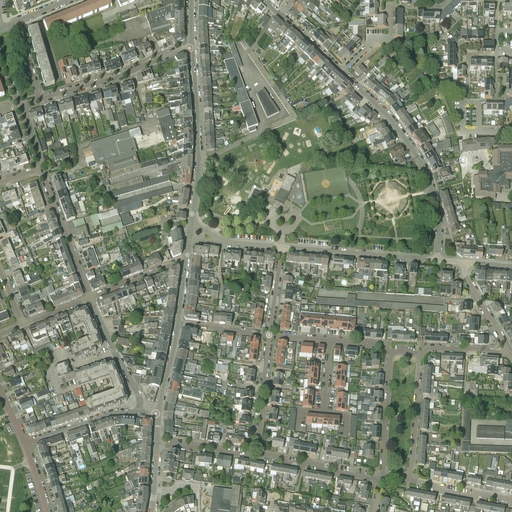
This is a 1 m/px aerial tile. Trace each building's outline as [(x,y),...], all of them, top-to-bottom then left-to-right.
[(14,0),(17,5),(16,5),(19,12),(25,9),(25,8),(30,6),(30,7),(36,4),(45,0),(14,0)] [(96,13),(107,9),(112,7),(108,0),(98,0),(91,3),(96,13)] [(116,0),(120,8),(139,1),(138,0),(116,0)] [(175,4),(184,4),(183,0),(163,0),(161,1),(163,8),(175,4)] [(249,7),(250,7),(255,0),(240,0),(238,7),(236,12),(239,13),(242,5),(243,7),(245,5),(246,7),(248,9),(249,7)] [(261,13),(265,8),(255,0),(250,7),(255,12),(259,15),(261,13)] [(305,0),(299,0),(299,1),(308,9),(310,11),(313,7),(305,0)] [(319,2),(316,0),(305,0),(313,7),(317,10),(318,9),(319,2)] [(460,3),(461,3),(461,0),(453,0),(449,5),(454,10),(460,3)] [(312,14),(307,10),(308,9),(299,1),(295,5),(307,16),(308,15),(310,17),(312,15),(312,14)] [(511,2),(510,2),(510,5),(503,5),(503,16),(507,16),(507,15),(511,14),(511,2)] [(80,20),(96,13),(91,3),(75,10),(80,20)] [(176,15),(184,15),(184,4),(175,4),(163,8),(145,14),(148,23),(148,24),(176,15)] [(306,18),(307,16),(295,5),(292,9),(299,15),(305,21),(305,20),(299,15),(301,13),(306,18)] [(452,12),(454,10),(449,5),(443,10),(448,15),(449,17),(453,13),(452,12)] [(222,22),(222,21),(223,15),(218,12),(211,9),(210,9),(198,9),(198,20),(208,19),(214,20),(222,22)] [(304,22),(305,21),(299,15),(292,9),(288,14),(288,16),(297,23),(300,20),(299,20),(300,19),(304,22)] [(64,27),(80,20),(75,10),(59,16),(64,27)] [(119,15),(121,23),(139,17),(137,10),(128,13),(127,12),(119,15)] [(439,13),(439,20),(442,20),(443,22),(447,19),(445,18),(448,15),(443,10),(440,13),(439,13)] [(177,21),(184,21),(184,15),(176,15),(148,24),(150,30),(177,21)] [(258,24),(263,28),(270,19),(264,15),(258,24)] [(48,33),(64,27),(59,16),(43,23),(48,33)] [(276,35),(277,35),(285,25),(281,29),(279,26),(281,24),(275,18),(269,26),(268,27),(276,35)] [(198,30),(217,30),(217,29),(218,27),(221,27),(222,22),(214,20),(214,25),(208,25),(198,25),(198,30)] [(158,34),(184,27),(184,21),(177,21),(150,30),(152,36),(153,36),(159,35),(158,34)] [(315,29),(316,29),(309,23),(306,24),(304,22),(303,24),(302,24),(303,28),(305,27),(305,30),(306,31),(315,29)] [(283,35),(284,35),(289,29),(285,25),(277,35),(276,35),(273,38),(276,40),(277,39),(282,34),(283,35)] [(32,44),(42,41),(38,27),(28,30),(29,34),(28,34),(29,37),(30,37),(32,44)] [(167,40),(184,35),(184,27),(158,34),(159,35),(153,36),(156,43),(167,40)] [(355,37),(361,43),(363,41),(364,41),(364,27),(357,27),(357,34),(355,37)] [(282,46),(286,42),(294,33),(289,29),(284,35),(284,36),(277,44),(275,47),(273,49),(275,50),(281,44),(282,45),(282,46)] [(312,37),(317,42),(324,35),(323,35),(319,30),(318,31),(316,29),(315,29),(312,33),(314,35),(312,37)] [(460,40),(461,40),(461,32),(459,32),(457,31),(454,34),(455,35),(452,38),(457,43),(460,40)] [(324,35),(317,42),(322,46),(324,45),(329,49),(336,39),(332,36),(331,37),(326,32),(323,35),(324,35)] [(396,41),(402,41),(402,38),(403,38),(403,32),(395,32),(395,35),(393,35),(393,38),(396,38),(396,41)] [(291,43),(293,45),(300,37),(294,33),(286,42),(282,46),(285,49),(291,42),(292,42),(291,43)] [(167,40),(156,43),(161,52),(182,42),(184,39),(184,35),(167,40)] [(228,45),(234,44),(234,43),(236,38),(230,35),(228,42),(228,45)] [(294,47),(296,47),(298,49),(305,42),(300,37),(293,45),(287,51),(289,53),(294,47)] [(349,40),(358,49),(360,47),(359,45),(361,43),(355,37),(354,37),(355,38),(353,40),(351,38),(349,40)] [(447,46),(455,46),(455,45),(457,43),(452,38),(450,40),(449,39),(446,42),(447,44),(447,46)] [(356,50),(358,49),(349,40),(348,41),(350,43),(348,45),(353,51),(355,49),(356,50)] [(36,59),(46,56),(42,41),(32,44),(34,49),(33,50),(34,52),(36,59)] [(296,52),(301,57),(310,47),(305,42),(298,49),(299,49),(296,52)] [(152,53),(149,45),(142,48),(146,55),(152,53)] [(342,47),(350,56),(352,54),(351,53),(353,51),(348,45),(345,48),(343,46),(342,47)] [(124,48),(131,62),(135,60),(134,60),(137,58),(132,48),(129,50),(127,47),(124,48)] [(306,56),(309,59),(315,52),(310,47),(301,57),(298,60),(299,61),(301,60),(302,61),(306,56)] [(349,58),(350,56),(342,47),(340,48),(342,50),(340,53),(345,59),(347,57),(349,58)] [(127,64),(131,62),(124,48),(122,49),(124,52),(120,54),(121,56),(120,56),(124,64),(126,63),(127,64)] [(305,66),(307,68),(319,56),(315,52),(309,59),(310,60),(307,63),(307,64),(305,66)] [(337,55),(335,53),(334,55),(343,64),(345,62),(343,61),(345,59),(340,53),(337,55)] [(178,64),(187,63),(186,57),(183,55),(165,63),(166,64),(156,67),(152,69),(153,71),(177,64),(178,64)] [(41,73),(50,70),(46,56),(36,59),(38,65),(38,68),(39,68),(41,73)] [(314,65),(316,66),(323,60),(319,56),(307,68),(309,70),(314,65)] [(364,86),(368,89),(370,86),(370,85),(380,73),(391,62),(385,56),(374,67),(376,70),(372,75),(373,75),(364,86)] [(91,61),(92,64),(92,66),(94,73),(95,73),(96,73),(98,73),(98,72),(101,71),(97,59),(94,60),(91,61)] [(216,68),(201,69),(201,75),(219,74),(227,73),(239,105),(249,102),(243,86),(240,76),(240,75),(239,74),(237,69),(242,67),(241,64),(236,66),(235,63),(234,60),(233,59),(225,61),(224,62),(225,67),(216,68)] [(110,63),(113,72),(121,69),(120,64),(118,60),(110,62),(110,63)] [(312,78),(315,76),(327,64),(323,60),(316,66),(311,72),(310,73),(312,75),(313,74),(315,76),(312,78)] [(58,63),(61,74),(65,73),(64,68),(68,67),(66,61),(58,63)] [(107,74),(113,72),(110,63),(110,62),(110,61),(106,62),(103,63),(107,74)] [(167,72),(187,69),(187,63),(178,64),(178,67),(170,68),(170,69),(167,69),(168,72),(167,72)] [(88,75),(94,73),(92,66),(92,64),(85,65),(88,75)] [(322,72),(324,74),(331,67),(327,64),(315,76),(312,78),(315,80),(322,72)] [(82,77),(88,75),(85,65),(78,68),(80,73),(81,72),(82,77)] [(363,69),(360,66),(354,73),(359,77),(363,73),(366,75),(371,70),(368,68),(366,70),(364,68),(363,69)] [(320,85),(318,86),(323,83),(335,71),(331,67),(324,74),(322,77),(324,79),(321,82),(323,83),(320,85)] [(77,78),(75,69),(68,71),(70,80),(71,80),(74,80),(74,79),(77,78)] [(50,70),(41,73),(43,80),(42,81),(43,83),(44,83),(45,87),(55,84),(50,70)] [(152,76),(152,75),(150,70),(139,74),(140,75),(136,77),(138,84),(154,80),(154,79),(159,78),(158,74),(152,76)] [(330,84),(333,82),(334,83),(340,76),(335,71),(323,83),(318,86),(319,87),(321,87),(323,85),(324,86),(330,80),(332,82),(330,84)] [(368,89),(372,93),(383,79),(379,75),(380,73),(370,85),(370,86),(368,89)] [(464,73),(457,73),(457,82),(463,82),(463,79),(466,79),(466,76),(464,76),(464,73)] [(180,82),(188,81),(188,75),(179,76),(179,79),(167,80),(167,83),(169,83),(169,84),(173,83),(173,82),(177,82),(180,82)] [(340,88),(346,81),(340,76),(334,83),(333,82),(330,84),(332,86),(329,89),(332,94),(337,89),(339,87),(340,88)] [(372,93),(377,97),(383,90),(384,91),(387,87),(383,84),(387,79),(384,77),(383,79),(372,93)] [(384,103),(390,109),(409,94),(424,83),(427,81),(424,77),(419,81),(418,80),(408,88),(409,89),(406,91),(403,88),(401,89),(400,90),(384,103)] [(427,81),(424,83),(428,87),(433,83),(430,78),(427,81)] [(202,89),(217,88),(216,80),(201,80),(202,89)] [(178,88),(189,87),(188,81),(180,82),(177,82),(177,85),(173,86),(173,83),(169,84),(169,86),(169,89),(178,88)] [(344,92),(348,96),(353,90),(350,88),(351,87),(346,81),(340,88),(339,87),(337,89),(340,93),(342,91),(344,92)] [(129,93),(130,98),(136,97),(132,83),(129,84),(128,83),(127,83),(126,85),(129,93)] [(123,85),(120,86),(122,92),(118,94),(119,96),(122,105),(122,106),(125,105),(124,101),(129,100),(130,98),(129,93),(126,85),(125,85),(125,84),(123,85)] [(377,97),(384,103),(400,90),(396,85),(391,89),(392,90),(391,91),(387,88),(387,87),(384,91),(383,90),(377,97)] [(181,96),(190,95),(189,87),(178,88),(179,88),(180,92),(170,93),(170,96),(180,95),(180,96),(181,95),(181,96)] [(122,105),(119,96),(118,96),(117,92),(116,92),(115,88),(112,89),(112,88),(109,89),(110,89),(109,90),(111,99),(116,98),(117,99),(116,99),(117,104),(118,104),(119,106),(122,105)] [(110,107),(113,106),(111,99),(109,90),(103,92),(105,101),(109,100),(108,101),(110,107)] [(101,108),(104,107),(102,102),(99,93),(97,93),(96,93),(95,93),(94,94),(99,111),(102,110),(101,108)] [(264,101),(264,100),(262,98),(260,95),(259,93),(256,94),(260,104),(264,101)] [(99,111),(94,94),(93,94),(91,94),(91,95),(88,96),(91,104),(93,103),(96,112),(99,111)] [(347,101),(350,105),(357,98),(353,94),(349,98),(347,96),(341,99),(345,103),(347,101)] [(390,109),(395,115),(404,109),(403,106),(401,107),(400,105),(403,103),(411,96),(409,94),(390,109)] [(86,109),(87,112),(90,111),(86,96),(83,97),(82,97),(80,97),(80,98),(83,110),(86,109)] [(84,114),(83,110),(80,98),(79,98),(78,98),(77,98),(76,99),(74,100),(77,110),(80,110),(81,115),(84,114)] [(354,113),(358,109),(356,106),(361,101),(357,98),(350,105),(354,108),(352,111),(354,113)] [(76,112),(74,112),(71,101),(64,103),(68,115),(73,114),(75,122),(78,121),(76,112)] [(175,109),(191,108),(190,101),(182,102),(175,103),(175,105),(163,106),(164,110),(166,110),(168,110),(175,109)] [(69,121),(68,115),(64,103),(63,103),(63,102),(61,103),(61,104),(58,105),(60,114),(64,113),(65,113),(64,114),(66,122),(69,121)] [(250,103),(249,102),(239,105),(239,106),(241,111),(242,113),(243,115),(244,118),(244,120),(245,122),(246,123),(246,125),(247,127),(247,128),(248,130),(255,127),(258,126),(256,120),(255,118),(254,115),(253,112),(251,108),(251,107),(250,104),(250,103)] [(483,112),(491,112),(491,104),(488,104),(488,102),(486,102),(486,105),(483,105),(483,112)] [(508,109),(511,107),(506,102),(503,104),(502,104),(502,112),(505,112),(506,113),(510,110),(508,109)] [(57,116),(58,120),(61,119),(59,112),(57,113),(55,105),(53,106),(52,105),(50,106),(50,107),(53,118),(57,116)] [(395,115),(398,120),(406,114),(417,109),(415,105),(410,108),(406,111),(404,109),(395,115)] [(54,122),(52,118),(53,118),(50,107),(49,107),(48,106),(47,107),(46,108),(44,109),(46,116),(44,116),(46,124),(54,122)] [(354,113),(360,119),(368,110),(364,107),(360,111),(358,109),(354,113)] [(43,118),(44,118),(41,109),(35,111),(38,123),(39,123),(40,127),(42,126),(41,122),(44,121),(43,118)] [(398,120),(403,126),(411,120),(408,117),(418,111),(416,109),(417,109),(406,114),(398,120)] [(156,113),(161,130),(165,143),(171,142),(175,141),(177,140),(173,127),(172,121),(168,110),(166,110),(156,113)] [(363,123),(365,121),(366,120),(372,113),(371,112),(370,113),(368,110),(360,119),(359,119),(363,123)] [(36,127),(35,124),(38,123),(35,111),(34,111),(31,111),(32,112),(28,113),(31,121),(33,128),(36,127)] [(289,117),(291,122),(299,119),(294,112),(289,115),(289,117)] [(121,127),(127,125),(124,113),(117,115),(121,127)] [(372,113),(366,120),(370,123),(371,122),(373,124),(379,121),(375,118),(376,116),(373,113),(372,113)] [(6,124),(14,121),(12,114),(1,118),(0,115),(0,124),(0,126),(6,124)] [(204,124),(221,123),(217,123),(217,119),(220,119),(220,115),(204,116),(204,124)] [(403,126),(406,131),(414,125),(418,123),(414,118),(411,120),(403,126)] [(2,132),(5,131),(16,127),(14,121),(6,124),(7,127),(1,129),(2,132)] [(406,131),(411,137),(421,130),(426,127),(424,124),(417,129),(414,125),(406,131)] [(372,132),(364,135),(366,139),(368,138),(370,138),(386,131),(384,125),(375,129),(374,128),(371,129),(372,132)] [(4,138),(8,137),(19,133),(16,127),(5,131),(7,134),(3,135),(4,138)] [(137,152),(133,140),(141,137),(139,129),(89,145),(91,152),(84,154),(88,168),(103,163),(104,167),(108,166),(111,174),(114,173),(116,172),(119,171),(121,170),(124,170),(127,169),(129,168),(132,167),(135,166),(137,165),(139,165),(135,153),(137,152)] [(371,145),(373,144),(375,143),(374,140),(378,138),(380,141),(382,140),(390,137),(390,136),(387,130),(386,131),(370,138),(368,138),(371,145)] [(419,149),(428,144),(430,142),(421,130),(411,137),(419,149)] [(6,148),(11,146),(10,143),(21,139),(19,133),(8,137),(9,141),(7,141),(8,143),(5,145),(6,148)] [(386,146),(388,149),(395,146),(393,143),(394,142),(392,136),(390,136),(390,137),(382,140),(380,141),(375,143),(373,144),(374,147),(385,143),(386,146)] [(181,148),(182,147),(184,147),(192,146),(193,143),(193,137),(184,137),(182,138),(179,139),(177,140),(175,141),(171,142),(173,146),(177,144),(179,143),(181,147),(181,148)] [(448,149),(451,149),(449,139),(446,140),(443,143),(442,143),(443,150),(448,149)] [(491,147),(495,146),(494,144),(494,139),(489,139),(473,141),(461,143),(463,153),(473,152),(474,152),(492,150),(491,147)] [(42,153),(47,151),(44,142),(39,144),(42,153)] [(206,156),(214,152),(214,151),(215,151),(215,150),(218,149),(217,147),(221,146),(220,144),(223,143),(214,145),(205,146),(206,156)] [(432,152),(442,150),(443,150),(442,143),(436,144),(436,147),(430,148),(428,144),(419,149),(424,157),(432,152)] [(500,187),(504,187),(504,190),(509,190),(509,183),(507,181),(507,180),(511,179),(511,159),(511,160),(511,155),(511,154),(511,145),(497,146),(497,151),(492,151),(492,167),(493,167),(493,173),(492,173),(492,172),(490,172),(490,173),(487,173),(487,172),(478,172),(478,177),(473,177),(473,186),(475,186),(475,198),(486,198),(486,199),(495,199),(495,194),(500,194),(500,187)] [(397,159),(400,164),(406,162),(403,156),(404,155),(401,147),(389,152),(393,160),(395,159),(396,159),(397,159)] [(71,153),(70,148),(55,153),(55,154),(53,155),(56,162),(61,160),(62,161),(66,160),(65,159),(69,158),(68,154),(71,153)] [(427,162),(439,157),(438,154),(442,153),(442,150),(432,152),(424,157),(427,162)] [(19,157),(22,165),(28,163),(24,151),(18,154),(19,157)] [(16,168),(22,165),(19,157),(16,158),(13,152),(10,153),(12,157),(16,168)] [(181,160),(192,157),(192,153),(183,153),(183,156),(175,158),(176,161),(181,160)] [(9,170),(16,168),(12,157),(8,158),(7,154),(4,155),(5,159),(7,164),(9,170)] [(177,173),(192,169),(192,160),(192,157),(181,160),(180,164),(167,168),(167,170),(161,172),(162,177),(163,177),(165,176),(168,175),(177,173)] [(430,168),(443,163),(442,159),(440,160),(439,157),(427,162),(430,168)] [(3,172),(9,170),(7,164),(5,159),(2,160),(1,159),(0,159),(0,164),(3,172)] [(443,163),(430,168),(433,174),(445,168),(443,163)] [(182,175),(191,177),(192,169),(177,173),(178,177),(182,176),(182,175)] [(104,180),(107,179),(108,180),(109,180),(110,180),(108,175),(106,175),(105,170),(102,171),(102,172),(101,172),(104,180)] [(443,181),(446,180),(446,179),(451,177),(450,177),(452,177),(451,172),(449,173),(448,170),(439,173),(440,177),(439,177),(440,180),(443,179),(443,181)] [(178,177),(179,179),(178,184),(190,185),(191,177),(182,175),(182,176),(178,177)] [(63,176),(52,180),(54,187),(63,184),(63,183),(65,182),(63,176)] [(284,202),(285,203),(286,200),(289,193),(295,180),(286,176),(280,189),(276,197),(274,201),(283,205),(284,202)] [(30,192),(38,189),(36,183),(23,187),(24,190),(29,188),(30,192)] [(54,187),(57,194),(66,191),(74,189),(73,186),(71,187),(68,187),(66,183),(63,184),(54,187)] [(453,191),(452,191),(451,188),(444,190),(445,193),(439,195),(441,200),(449,198),(449,196),(454,194),(453,191)] [(35,197),(40,195),(38,189),(30,192),(27,193),(28,197),(25,198),(25,201),(29,199),(35,197)] [(259,193),(254,190),(251,197),(256,200),(256,201),(259,202),(259,200),(263,202),(268,192),(264,190),(263,193),(260,192),(259,193)] [(18,202),(16,195),(14,191),(8,193),(12,204),(18,202)] [(66,191),(57,194),(59,202),(69,198),(76,195),(79,194),(78,192),(75,193),(75,192),(67,195),(66,191)] [(179,201),(188,202),(189,191),(185,191),(179,193),(179,198),(172,197),(172,202),(178,203),(179,202),(179,201)] [(2,195),(6,206),(12,204),(8,193),(2,195)] [(30,206),(43,202),(40,195),(35,197),(29,199),(30,203),(25,205),(26,207),(30,206)] [(70,205),(78,203),(77,200),(71,202),(69,198),(59,202),(62,208),(70,205)] [(443,206),(458,201),(457,198),(450,200),(449,198),(441,200),(443,206)] [(173,211),(174,211),(187,207),(188,202),(179,201),(179,202),(178,203),(177,206),(172,208),(173,211)] [(444,211),(453,209),(452,206),(459,204),(458,201),(443,206),(444,211)] [(39,214),(38,210),(45,208),(43,202),(30,206),(32,205),(34,212),(28,215),(29,218),(39,214)] [(120,208),(117,209),(118,215),(121,214),(124,213),(139,209),(142,208),(141,202),(120,208)] [(73,213),(80,210),(80,209),(78,203),(70,205),(62,208),(64,215),(73,211),(73,213)] [(453,209),(444,211),(446,217),(454,214),(462,211),(461,209),(453,211),(453,209)] [(67,222),(71,220),(76,218),(75,216),(81,214),(80,210),(73,213),(73,211),(64,215),(67,222)] [(46,221),(55,218),(54,218),(52,212),(44,215),(38,218),(39,221),(40,223),(44,222),(43,219),(45,218),(46,221)] [(128,213),(120,216),(123,227),(133,223),(131,217),(130,218),(128,213)] [(446,217),(448,222),(465,217),(464,214),(455,217),(454,214),(446,217)] [(449,228),(458,225),(457,222),(466,219),(465,217),(448,222),(449,228)] [(43,229),(57,224),(55,218),(46,221),(44,222),(45,225),(40,227),(41,230),(43,229)] [(50,230),(51,232),(59,230),(57,224),(43,229),(41,230),(42,232),(42,233),(50,230)] [(451,234),(464,231),(463,227),(462,227),(461,224),(458,225),(449,228),(450,229),(450,230),(450,231),(451,234)] [(78,241),(89,238),(90,237),(89,233),(88,234),(86,227),(86,226),(81,228),(76,230),(75,230),(78,241)] [(502,241),(502,245),(496,245),(495,256),(502,257),(503,246),(506,246),(506,241),(505,237),(504,230),(501,230),(502,241)] [(44,245),(52,241),(61,236),(60,231),(51,235),(52,237),(43,241),(44,245)] [(172,244),(169,245),(170,249),(173,248),(183,244),(180,231),(166,235),(167,239),(170,238),(171,240),(172,244)] [(80,246),(89,243),(88,241),(101,237),(100,234),(97,236),(91,237),(90,237),(89,238),(78,241),(80,246)] [(464,248),(464,239),(461,239),(461,243),(463,243),(463,245),(455,245),(457,254),(461,257),(463,257),(464,248)] [(3,250),(11,247),(8,240),(0,244),(3,250)] [(59,249),(66,247),(63,240),(56,243),(59,249)] [(170,253),(173,259),(181,256),(182,254),(183,244),(173,248),(172,248),(173,250),(171,250),(172,252),(170,253)] [(85,260),(96,256),(96,255),(96,256),(93,246),(82,250),(84,254),(83,254),(85,260)] [(475,249),(475,258),(482,259),(483,247),(476,246),(476,249),(475,249)] [(5,256),(13,253),(11,247),(3,250),(5,256)] [(61,256),(68,254),(66,247),(59,249),(59,251),(57,252),(58,257),(61,256)] [(208,256),(218,257),(219,249),(203,248),(203,250),(194,249),(193,257),(192,257),(192,258),(205,259),(204,259),(204,257),(208,258),(208,256)] [(18,254),(17,254),(16,251),(13,253),(5,256),(8,262),(19,257),(18,254)] [(151,256),(155,266),(161,264),(158,256),(157,253),(153,255),(151,256)] [(228,264),(231,265),(231,262),(232,262),(232,253),(225,253),(225,258),(224,266),(225,266),(225,267),(227,267),(228,264)] [(235,263),(239,263),(240,254),(232,253),(232,262),(231,262),(231,265),(231,270),(234,270),(235,263)] [(64,263),(70,260),(68,254),(61,256),(64,263)] [(143,271),(138,261),(136,254),(133,256),(136,263),(134,264),(138,273),(143,271)] [(249,270),(250,265),(251,255),(244,254),(243,270),(249,270)] [(128,266),(132,276),(138,273),(134,264),(135,265),(134,265),(133,263),(131,264),(127,255),(124,257),(128,266)] [(284,276),(292,277),(292,272),(293,264),(294,255),(288,255),(287,256),(286,263),(290,264),(289,273),(284,272),(284,276)] [(296,264),(300,265),(301,256),(294,255),(293,264),(292,272),(292,277),(296,277),(299,278),(300,274),(296,273),(296,264)] [(87,265),(96,262),(98,261),(96,256),(85,260),(87,265)] [(149,269),(155,266),(151,256),(148,257),(149,259),(145,261),(149,269)] [(303,273),(307,274),(308,256),(301,256),(300,265),(304,265),(303,273)] [(310,265),(314,266),(315,257),(308,256),(307,274),(309,274),(310,265)] [(21,267),(27,265),(31,263),(30,260),(25,262),(22,263),(19,257),(8,262),(11,268),(20,264),(21,267)] [(317,266),(321,266),(322,258),(315,257),(314,266),(313,275),(316,276),(317,266)] [(343,265),(344,259),(333,259),(333,261),(330,261),(329,269),(333,270),(333,266),(343,267),(343,265)] [(66,269),(73,267),(70,260),(64,263),(66,269)] [(138,261),(143,271),(148,269),(145,263),(142,264),(140,260),(138,261)] [(364,261),(357,261),(357,270),(359,270),(359,271),(360,271),(359,274),(355,274),(355,279),(363,280),(363,270),(364,261)] [(88,271),(98,267),(96,262),(87,265),(88,271)] [(94,278),(99,289),(110,284),(108,279),(103,281),(99,271),(107,268),(106,266),(96,270),(96,271),(97,275),(98,277),(94,278)] [(118,267),(117,267),(122,280),(132,276),(128,266),(122,269),(121,266),(118,267)] [(66,269),(68,276),(75,274),(73,267),(66,269)] [(394,276),(399,276),(403,276),(403,275),(403,273),(405,273),(405,270),(403,270),(403,267),(395,267),(394,276)] [(154,287),(155,290),(164,286),(164,285),(168,284),(168,280),(178,281),(180,270),(178,268),(169,271),(150,279),(154,287)] [(208,278),(211,278),(213,278),(214,275),(200,274),(200,271),(191,270),(190,276),(208,278)] [(14,281),(25,276),(22,277),(19,271),(12,275),(14,281)] [(91,279),(94,278),(98,277),(97,275),(96,271),(93,272),(93,273),(86,275),(88,281),(91,279)] [(481,271),(477,271),(477,272),(475,272),(475,274),(477,275),(477,276),(479,276),(479,278),(479,281),(476,283),(483,295),(485,294),(486,287),(486,272),(481,271)] [(492,282),(494,282),(495,272),(486,272),(486,287),(485,294),(483,295),(485,298),(490,297),(491,286),(490,286),(488,286),(488,282),(490,282),(492,282)] [(452,274),(441,273),(440,280),(435,279),(435,283),(440,283),(441,282),(451,282),(452,274)] [(262,283),(270,284),(272,275),(267,274),(267,275),(266,274),(266,276),(262,276),(261,279),(262,279),(262,283)] [(25,284),(28,283),(27,282),(28,282),(25,276),(14,281),(17,287),(25,284)] [(57,290),(58,292),(60,292),(60,291),(66,289),(71,287),(73,286),(79,284),(76,276),(69,279),(67,280),(69,285),(57,290)] [(32,280),(28,282),(27,282),(28,283),(29,286),(34,284),(41,280),(39,277),(32,280)] [(292,285),(298,286),(298,282),(303,282),(304,278),(299,278),(296,277),(295,280),(293,280),(293,279),(284,278),(283,284),(287,284),(292,285)] [(93,292),(99,289),(94,278),(91,279),(93,283),(89,284),(92,291),(93,291),(93,292)] [(154,294),(156,293),(155,290),(154,287),(150,279),(144,281),(146,286),(148,290),(152,288),(154,294)] [(177,291),(178,281),(168,280),(168,284),(164,285),(164,286),(165,288),(167,289),(167,290),(169,290),(177,291)] [(136,295),(146,290),(143,282),(133,286),(136,295)] [(202,291),(202,290),(203,284),(199,283),(189,282),(189,289),(202,291)] [(261,287),(261,291),(264,291),(264,289),(270,290),(270,284),(262,283),(261,287)] [(75,293),(81,290),(79,284),(73,286),(71,287),(74,293),(75,293)] [(285,295),(296,296),(297,286),(298,286),(292,285),(287,284),(286,289),(285,295)] [(54,294),(55,294),(55,293),(54,291),(52,286),(46,288),(49,295),(53,294),(54,294)] [(132,297),(136,295),(133,286),(125,289),(132,305),(136,303),(133,297),(132,297)] [(71,301),(76,299),(74,293),(71,287),(66,289),(67,291),(67,292),(71,301)] [(26,310),(29,318),(37,315),(32,303),(29,295),(30,295),(27,288),(18,291),(21,298),(22,298),(23,302),(29,300),(32,308),(26,310)] [(65,303),(71,301),(67,292),(67,291),(66,289),(67,292),(61,294),(63,297),(65,303)] [(128,306),(132,305),(125,289),(120,292),(123,299),(125,305),(127,304),(128,306)] [(217,301),(218,293),(212,292),(202,291),(189,289),(188,297),(198,298),(206,299),(198,298),(199,293),(200,293),(202,294),(202,295),(211,296),(211,300),(217,301)] [(74,293),(76,299),(82,296),(83,295),(81,290),(75,293),(74,293)] [(160,295),(160,296),(160,298),(160,299),(168,297),(176,298),(177,291),(169,290),(168,293),(160,295)] [(451,294),(450,298),(460,298),(460,292),(440,290),(439,294),(446,294),(446,295),(449,295),(450,294),(451,294)] [(125,306),(125,305),(123,299),(120,292),(114,294),(117,302),(120,301),(121,306),(125,306)] [(60,305),(65,303),(63,297),(61,294),(56,296),(60,305)] [(112,309),(113,311),(116,310),(114,304),(117,302),(114,294),(107,297),(111,306),(112,309)] [(296,305),(299,306),(300,305),(302,303),(307,304),(308,301),(301,300),(300,302),(295,302),(296,296),(285,295),(284,301),(292,302),(291,304),(295,305),(296,305)] [(355,307),(355,301),(356,296),(347,295),(346,300),(346,306),(355,307)] [(32,303),(37,315),(44,312),(41,304),(37,296),(31,298),(33,302),(32,303)] [(56,296),(54,296),(50,298),(54,308),(60,305),(56,296)] [(112,309),(113,311),(112,309),(111,306),(107,297),(102,299),(105,307),(106,311),(109,316),(108,313),(110,312),(109,310),(112,309)] [(103,317),(109,316),(106,311),(105,307),(102,299),(97,301),(96,303),(103,317)] [(196,304),(187,303),(186,309),(207,311),(208,312),(211,312),(212,312),(213,312),(214,307),(209,306),(209,307),(208,308),(199,307),(200,305),(196,304)] [(252,304),(251,310),(255,310),(263,311),(264,303),(259,303),(259,305),(252,304)] [(166,310),(174,312),(175,305),(167,304),(164,304),(164,308),(159,308),(159,311),(166,310)] [(461,304),(460,312),(470,312),(470,304),(461,304)] [(292,308),(284,306),(283,312),(290,313),(293,314),(294,309),(295,310),(296,305),(295,305),(293,305),(292,308)] [(497,314),(503,311),(500,305),(494,305),(490,307),(494,314),(496,313),(497,314)] [(84,326),(92,322),(90,317),(87,310),(85,309),(79,311),(78,310),(78,311),(83,324),(84,326)] [(0,312),(0,314),(3,322),(9,319),(6,310),(0,312)] [(163,317),(173,319),(174,312),(166,310),(159,311),(142,313),(142,319),(159,318),(163,317)] [(73,328),(83,324),(78,311),(68,315),(70,319),(73,328)] [(69,330),(72,329),(66,314),(60,316),(63,324),(64,324),(65,326),(67,326),(69,330)] [(502,327),(509,323),(505,317),(504,314),(498,318),(500,320),(498,321),(502,327)] [(64,326),(65,326),(64,324),(63,324),(60,316),(54,318),(58,326),(60,325),(61,326),(60,326),(63,333),(66,331),(64,326)] [(154,319),(149,320),(148,325),(155,324),(158,324),(158,323),(172,326),(173,319),(163,317),(159,318),(159,320),(157,320),(154,319)] [(351,320),(348,320),(347,331),(352,332),(352,330),(354,331),(355,317),(352,317),(351,320)] [(55,328),(58,326),(54,318),(54,319),(49,321),(53,332),(58,343),(61,342),(55,328)] [(47,334),(53,332),(49,321),(43,323),(46,331),(45,331),(47,334)] [(358,337),(364,338),(365,330),(365,325),(366,321),(363,321),(363,326),(355,326),(355,332),(359,332),(358,337)] [(90,337),(95,349),(101,347),(102,345),(99,337),(93,322),(92,322),(84,326),(89,338),(90,337)] [(39,334),(45,331),(46,331),(43,323),(36,326),(39,334)] [(161,334),(160,336),(170,338),(172,326),(158,323),(158,324),(155,324),(148,325),(144,325),(144,328),(156,330),(157,329),(157,328),(161,328),(161,330),(161,331),(149,330),(148,335),(158,336),(158,334),(161,334)] [(507,336),(511,332),(511,324),(511,325),(503,330),(507,336)] [(32,337),(39,334),(36,326),(29,329),(32,337)] [(425,328),(420,328),(420,337),(424,337),(424,342),(430,342),(430,333),(427,332),(425,331),(425,328)] [(197,338),(197,337),(200,338),(201,332),(184,329),(182,331),(179,343),(199,346),(208,348),(208,344),(206,343),(206,342),(193,339),(194,337),(197,338)] [(391,340),(397,341),(397,331),(398,329),(388,329),(387,339),(391,339),(391,340)] [(26,341),(24,340),(21,332),(15,335),(18,342),(20,345),(20,347),(27,344),(29,349),(32,348),(28,340),(26,341)] [(459,344),(469,344),(469,338),(469,334),(466,334),(466,338),(459,338),(459,344)] [(16,346),(20,345),(18,342),(15,335),(9,337),(14,347),(16,346)] [(159,339),(159,343),(168,345),(170,338),(160,336),(159,339)] [(80,342),(86,356),(96,351),(95,349),(90,337),(89,338),(80,342)] [(478,345),(486,345),(486,338),(478,337),(478,345)] [(117,346),(130,349),(132,341),(124,340),(117,339),(116,342),(118,342),(117,346)] [(166,356),(168,345),(159,343),(142,340),(141,343),(154,346),(154,349),(145,348),(144,352),(166,356)] [(73,352),(74,356),(76,360),(86,356),(80,342),(75,344),(75,345),(71,347),(73,352)] [(199,350),(199,346),(179,343),(177,351),(189,353),(190,349),(199,350)] [(301,354),(306,354),(307,345),(301,344),(301,347),(298,347),(298,353),(301,354)] [(315,355),(315,349),(312,348),(313,345),(307,345),(306,354),(312,355),(315,355)] [(315,349),(315,355),(317,355),(323,356),(324,346),(318,346),(318,349),(315,349)] [(342,357),(343,351),(340,351),(340,348),(334,347),(334,357),(339,357),(342,357)] [(195,365),(196,365),(197,362),(192,361),(187,360),(187,358),(193,359),(193,354),(189,353),(177,351),(175,361),(189,364),(195,365)] [(155,362),(164,364),(166,356),(144,352),(143,354),(152,356),(152,358),(156,358),(155,362)] [(126,365),(131,365),(133,358),(126,356),(122,355),(126,365)] [(493,376),(498,376),(498,368),(498,366),(499,358),(489,358),(481,357),(480,367),(488,367),(487,375),(493,376)] [(276,369),(282,369),(292,370),(293,367),(283,365),(284,360),(276,359),(276,365),(277,365),(276,369)] [(17,364),(15,360),(3,365),(5,368),(15,364),(17,364)] [(4,373),(7,379),(12,376),(13,378),(15,377),(19,376),(16,369),(23,366),(23,367),(28,365),(26,360),(17,364),(15,364),(16,367),(12,369),(11,368),(8,370),(8,371),(4,373)] [(199,366),(196,366),(196,365),(195,365),(189,364),(175,361),(173,370),(182,372),(188,373),(188,374),(192,374),(194,368),(196,368),(198,369),(199,366)] [(309,369),(318,370),(319,365),(316,364),(316,362),(310,361),(309,364),(309,369)] [(154,369),(163,371),(164,364),(155,362),(154,367),(152,366),(151,369),(150,369),(154,370),(154,369)] [(103,379),(109,377),(106,365),(105,363),(99,365),(103,379)] [(112,385),(122,382),(120,377),(119,377),(117,372),(114,364),(112,363),(106,365),(109,377),(112,385)] [(64,376),(70,374),(67,364),(54,368),(58,378),(64,376)] [(89,384),(103,379),(99,365),(98,364),(98,365),(94,366),(94,365),(94,366),(91,367),(90,367),(91,368),(88,369),(88,368),(88,369),(85,370),(89,383),(89,384)] [(337,366),(336,372),(346,373),(346,367),(346,364),(340,364),(340,367),(337,366)] [(467,365),(467,374),(480,374),(480,369),(477,369),(477,365),(467,365)] [(502,376),(510,377),(511,370),(507,370),(507,367),(498,366),(498,368),(498,376),(502,376)] [(247,377),(254,378),(255,372),(249,371),(249,368),(240,367),(240,369),(243,370),(243,373),(244,373),(243,376),(242,376),(247,377)] [(78,387),(89,383),(85,370),(84,369),(80,371),(80,369),(80,370),(80,371),(74,373),(74,372),(73,372),(74,373),(70,374),(64,376),(66,381),(75,378),(78,387)] [(145,377),(151,378),(150,380),(160,381),(163,371),(154,369),(154,370),(150,369),(149,369),(148,371),(146,370),(146,371),(145,377)] [(172,375),(207,383),(208,379),(204,378),(205,378),(188,374),(188,373),(182,372),(173,370),(172,375)] [(214,393),(216,385),(207,383),(172,375),(170,384),(179,386),(180,386),(194,389),(203,391),(214,393)] [(504,384),(511,384),(511,376),(510,377),(502,376),(498,376),(493,376),(493,379),(503,380),(503,384),(504,384)] [(11,385),(12,388),(21,385),(18,379),(9,382),(10,383),(9,383),(10,386),(11,385)] [(140,380),(139,384),(158,388),(159,388),(160,381),(150,380),(150,382),(140,380)] [(307,388),(313,389),(314,386),(317,387),(317,381),(308,380),(307,386),(307,388)] [(114,391),(119,405),(120,405),(120,404),(126,402),(127,400),(125,392),(122,382),(112,385),(114,391)] [(470,391),(478,391),(478,390),(481,390),(481,389),(482,389),(482,390),(485,390),(485,386),(482,386),(482,385),(476,385),(476,382),(471,382),(470,391)] [(338,388),(337,391),(344,392),(344,389),(345,383),(335,383),(335,388),(338,388)] [(158,388),(139,384),(139,385),(141,385),(140,387),(141,387),(148,402),(153,403),(154,399),(154,398),(155,393),(157,392),(158,388)] [(201,400),(203,391),(194,389),(180,386),(179,386),(170,384),(167,396),(177,398),(180,399),(181,399),(182,396),(201,400)] [(27,390),(25,385),(19,388),(20,391),(14,394),(17,399),(29,393),(28,390),(27,390)] [(434,389),(423,388),(423,395),(428,395),(428,399),(431,399),(438,399),(438,395),(434,394),(434,390),(437,390),(438,387),(434,387),(434,389)] [(303,397),(313,397),(313,389),(307,388),(307,391),(304,391),(303,397)] [(36,394),(38,399),(50,394),(48,389),(36,394)] [(235,398),(246,399),(251,400),(252,392),(236,390),(236,394),(240,395),(240,396),(235,396),(235,398)] [(374,398),(382,399),(382,393),(375,392),(375,390),(370,390),(369,398),(372,398),(374,398)] [(110,408),(119,405),(114,391),(105,394),(110,408)] [(337,400),(346,400),(347,395),(343,395),(344,392),(337,391),(337,400)] [(100,412),(110,408),(105,394),(95,398),(100,412)] [(192,409),(193,410),(194,405),(176,402),(177,398),(181,399),(180,399),(177,398),(167,396),(166,405),(175,407),(192,409)] [(84,401),(89,415),(100,412),(95,398),(84,401)] [(242,406),(250,407),(251,402),(246,401),(246,399),(235,398),(234,401),(239,401),(238,406),(242,406)] [(21,403),(19,404),(21,409),(28,406),(29,408),(33,407),(30,400),(26,401),(26,400),(21,402),(21,403)] [(89,416),(89,415),(84,401),(79,403),(81,409),(84,418),(89,416)] [(79,419),(84,418),(81,409),(79,410),(77,403),(74,404),(74,405),(79,419)] [(71,413),(74,421),(79,419),(74,405),(69,407),(71,413)] [(201,416),(202,411),(193,410),(192,409),(175,407),(166,405),(165,405),(164,413),(173,415),(179,416),(184,416),(185,417),(186,414),(201,416)] [(52,412),(52,414),(54,419),(57,427),(62,425),(59,417),(57,410),(56,406),(53,407),(55,413),(53,414),(52,412),(51,412),(52,412)] [(62,425),(68,423),(63,408),(60,409),(61,414),(59,415),(57,410),(56,406),(57,410),(59,417),(62,425)] [(68,423),(74,421),(71,413),(69,413),(66,407),(63,408),(68,423)] [(464,409),(463,419),(463,422),(470,422),(470,420),(471,420),(471,410),(464,409)] [(46,414),(48,420),(51,429),(57,427),(54,419),(52,414),(49,415),(48,413),(46,414)] [(171,422),(181,424),(181,420),(172,419),(173,415),(164,413),(163,421),(171,422)] [(239,421),(238,425),(244,425),(244,423),(248,424),(249,418),(248,418),(248,414),(239,413),(238,413),(237,421),(239,421)] [(41,416),(46,431),(51,429),(48,420),(46,421),(45,421),(45,420),(43,415),(41,416)] [(365,423),(370,424),(371,421),(380,422),(380,416),(373,416),(371,416),(367,415),(367,418),(367,420),(362,420),(362,423),(365,423)] [(41,433),(46,431),(41,416),(38,417),(40,423),(37,424),(37,425),(41,433)] [(121,426),(122,418),(111,419),(113,427),(116,435),(117,435),(120,444),(122,443),(120,438),(119,435),(118,429),(120,429),(121,426)] [(32,427),(35,435),(41,433),(37,425),(37,424),(34,425),(35,424),(33,419),(30,420),(30,421),(32,427)] [(105,421),(108,429),(110,434),(109,432),(111,431),(113,436),(116,435),(113,427),(111,419),(105,421)] [(136,427),(139,427),(139,423),(143,423),(143,428),(152,428),(152,422),(151,420),(134,419),(134,427),(136,427)] [(31,436),(35,435),(32,427),(30,421),(24,424),(29,435),(29,436),(30,436),(31,436)] [(106,430),(108,429),(105,421),(100,423),(104,437),(106,441),(109,440),(106,430)] [(103,442),(106,441),(104,437),(100,423),(94,425),(97,433),(100,432),(103,442)] [(95,433),(97,433),(94,425),(89,427),(94,440),(97,439),(95,433)] [(272,439),(271,446),(277,447),(279,438),(279,434),(280,430),(281,426),(278,425),(277,433),(276,437),(275,440),(272,439)] [(217,434),(214,434),(213,442),(219,443),(220,433),(223,433),(224,426),(221,426),(220,429),(220,430),(218,430),(217,434)] [(227,427),(224,426),(223,433),(223,434),(226,434),(225,444),(231,444),(232,437),(232,434),(226,433),(227,427)] [(89,440),(90,439),(89,438),(89,437),(86,428),(79,430),(82,438),(83,441),(83,442),(89,440)] [(173,429),(164,429),(163,436),(176,437),(177,429),(173,429)] [(77,444),(83,441),(82,438),(79,430),(73,432),(76,441),(77,445),(77,444)] [(72,446),(77,445),(76,441),(73,432),(66,434),(70,444),(72,446)] [(151,433),(143,433),(142,440),(151,441),(151,433)] [(9,438),(0,436),(0,462),(5,463),(9,438)] [(48,447),(65,442),(64,439),(61,440),(60,437),(38,444),(37,446),(38,451),(48,447)] [(293,450),(298,451),(300,444),(300,443),(300,442),(298,441),(298,440),(290,438),(288,447),(293,448),(293,450)] [(139,446),(150,447),(151,441),(142,440),(136,440),(136,443),(131,445),(131,448),(135,446),(139,446)] [(429,452),(435,452),(435,448),(426,447),(426,445),(419,444),(419,451),(426,452),(429,452)] [(127,449),(127,459),(138,455),(150,456),(150,447),(139,446),(135,446),(131,448),(129,449),(127,449)] [(48,447),(38,451),(41,456),(50,453),(51,453),(56,451),(55,448),(49,449),(49,451),(48,449),(49,448),(48,447)] [(186,457),(184,457),(185,453),(169,451),(169,453),(170,453),(169,457),(165,456),(185,459),(186,459),(186,457)] [(51,456),(51,453),(50,453),(41,456),(43,462),(60,456),(59,453),(51,456)] [(196,456),(195,465),(197,466),(198,466),(198,463),(204,464),(205,455),(199,454),(199,457),(196,456)] [(140,463),(149,464),(150,456),(138,455),(127,459),(114,464),(115,466),(135,459),(137,459),(137,464),(136,464),(140,463)] [(213,468),(213,465),(214,457),(212,457),(212,456),(205,455),(204,464),(211,465),(211,467),(213,468)] [(45,467),(57,463),(56,460),(58,459),(61,458),(60,456),(43,462),(45,467)] [(217,459),(216,459),(216,465),(216,466),(223,467),(224,458),(217,457),(217,459)] [(224,458),(223,467),(230,468),(231,459),(224,458)] [(45,467),(47,473),(61,467),(64,466),(63,464),(57,466),(57,463),(45,467)] [(138,467),(140,467),(140,471),(149,472),(149,464),(140,463),(136,464),(134,465),(133,465),(123,469),(124,471),(128,470),(129,471),(130,470),(130,471),(134,469),(135,468),(138,467)] [(435,471),(434,477),(441,478),(443,467),(444,468),(445,464),(442,464),(441,467),(438,466),(437,470),(435,470),(436,464),(437,464),(432,463),(431,463),(430,470),(435,471)] [(49,478),(58,475),(58,474),(57,474),(56,471),(57,471),(57,472),(65,469),(64,466),(61,467),(47,473),(49,478)] [(441,478),(448,479),(449,472),(442,471),(443,467),(441,478)] [(173,471),(173,469),(164,468),(163,473),(166,473),(165,478),(171,479),(171,480),(175,481),(176,475),(177,472),(173,471)] [(139,478),(148,479),(149,472),(140,471),(138,472),(128,476),(126,476),(129,483),(131,482),(139,478)] [(448,479),(455,481),(456,473),(449,472),(448,479)] [(484,483),(486,475),(486,473),(483,472),(482,479),(475,477),(474,484),(481,485),(481,482),(484,483)] [(315,480),(318,480),(319,474),(312,473),(311,479),(310,483),(310,486),(312,486),(313,483),(314,483),(315,480)] [(456,473),(455,481),(462,482),(463,475),(456,473)] [(487,483),(486,486),(493,488),(495,481),(495,477),(497,477),(497,474),(495,473),(494,476),(486,475),(484,483),(487,483)] [(49,478),(50,484),(65,479),(64,476),(59,478),(58,479),(58,476),(59,476),(58,475),(49,478)] [(345,479),(338,477),(336,488),(340,489),(339,496),(342,496),(343,492),(344,485),(345,479)] [(493,488),(500,489),(502,482),(495,480),(495,477),(495,481),(493,488)] [(50,484),(52,490),(62,487),(61,486),(60,486),(59,484),(60,483),(61,484),(69,481),(68,478),(65,479),(50,484)] [(131,482),(134,489),(136,488),(136,485),(148,486),(148,479),(139,478),(131,482)] [(346,489),(350,490),(352,480),(345,479),(343,492),(345,492),(346,492),(346,493),(349,494),(350,491),(345,490),(346,489)] [(362,492),(368,494),(370,487),(367,487),(368,483),(361,482),(361,485),(364,486),(362,492)] [(500,489),(507,490),(509,483),(502,482),(500,489)] [(209,511),(239,511),(242,495),(239,495),(240,487),(233,486),(232,490),(213,488),(209,511)] [(52,490),(54,496),(68,491),(70,490),(70,488),(62,490),(62,491),(61,491),(61,488),(62,488),(62,487),(52,490)] [(256,499),(265,500),(266,494),(262,494),(263,491),(256,489),(255,493),(253,492),(252,498),(256,498),(256,499)] [(55,502),(64,499),(63,495),(64,495),(65,496),(69,495),(68,492),(70,491),(70,490),(68,491),(54,496),(55,502)] [(407,497),(414,498),(415,491),(408,490),(407,497)] [(420,503),(421,499),(422,493),(415,491),(414,498),(413,502),(415,502),(416,502),(420,503)] [(421,499),(428,501),(429,494),(422,493),(421,499)] [(134,505),(147,504),(148,498),(148,494),(138,494),(137,502),(134,502),(133,500),(132,501),(132,500),(127,502),(128,506),(133,504),(134,505)] [(428,501),(435,502),(436,495),(429,494),(428,501)] [(448,508),(449,504),(450,498),(443,496),(441,503),(442,503),(441,507),(447,508),(446,511),(449,511),(449,508),(448,508)] [(194,505),(194,507),(197,507),(197,501),(194,501),(193,497),(187,498),(189,506),(194,505)] [(181,500),(184,507),(185,510),(189,508),(189,506),(187,498),(181,500)] [(449,504),(455,506),(457,499),(450,498),(449,504)] [(57,507),(73,501),(72,499),(70,500),(66,501),(66,502),(65,503),(64,499),(55,502),(57,507)] [(253,507),(260,508),(261,505),(264,506),(265,500),(256,499),(255,504),(254,504),(253,507)] [(462,511),(463,511),(462,511),(464,500),(457,499),(455,506),(456,506),(455,509),(460,510),(460,511),(462,511)] [(180,509),(184,507),(181,500),(175,503),(179,509),(180,509)] [(472,511),(473,507),(470,506),(471,501),(464,500),(462,511),(463,511),(466,511),(468,511),(469,511),(472,511)] [(57,511),(59,511),(68,509),(68,507),(71,506),(71,503),(73,502),(73,501),(57,507),(57,511)] [(283,502),(282,505),(281,511),(287,511),(288,511),(290,511),(292,505),(292,503),(292,502),(289,501),(288,503),(283,502)] [(175,511),(179,509),(175,503),(170,506),(175,511)] [(275,511),(281,511),(282,505),(277,504),(277,503),(274,503),(273,510),(276,510),(275,511)] [(364,511),(365,511),(362,511),(364,504),(356,503),(354,509),(353,508),(351,511),(364,511)] [(483,511),(485,504),(477,503),(476,507),(473,507),(472,511),(483,511)]
